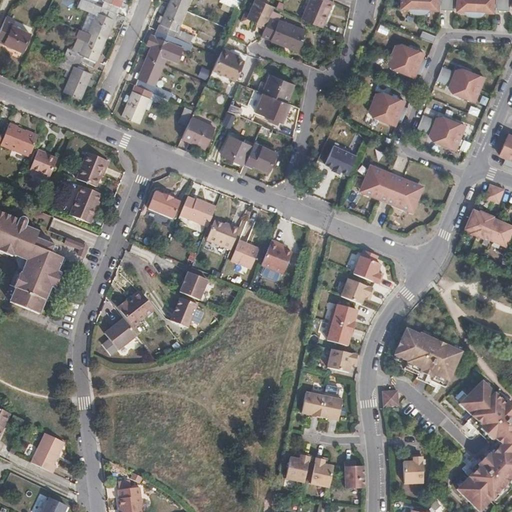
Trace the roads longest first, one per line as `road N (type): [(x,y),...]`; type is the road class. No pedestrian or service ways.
road 1 (residential): [(152,151),(81,355),(99,511)]
road 2 (residential): [(375,511),(367,358),(382,323),(429,263)]
road 3 (residential): [(511,39),(448,40),(402,148),(469,176)]
road 4 (residential): [(326,222),(152,151)]
road 5 (residential): [(152,151),(0,87)]
road 6 (unclassified): [(148,0),(99,116)]
